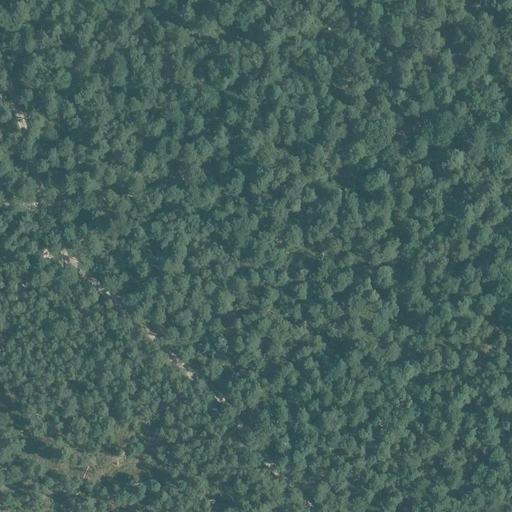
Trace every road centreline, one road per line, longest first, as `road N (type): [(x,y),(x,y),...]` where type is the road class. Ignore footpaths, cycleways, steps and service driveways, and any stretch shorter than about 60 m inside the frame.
road 1 (track): [(46,208),(134,195),(258,157),(310,155),(474,118),(511,120)]
road 2 (track): [(311,511),(218,395),(81,271),(46,208)]
road 3 (track): [(0,61),(46,208)]
road 4 (track): [(436,0),(474,118)]
road 5 (track): [(0,342),(56,236)]
